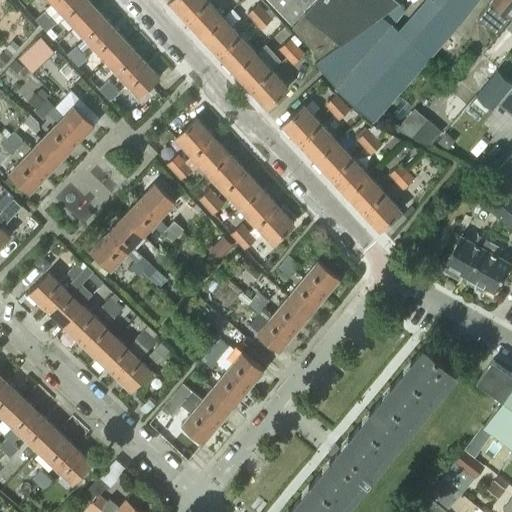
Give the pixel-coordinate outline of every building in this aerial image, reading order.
[(50,0),(58,9),(67,0),(50,0)] [(95,7),(89,0),(67,0),(58,9),(74,26),(95,7)] [(185,19),(205,0),(170,0),(169,2),(185,19)] [(201,36),(223,17),(207,0),(205,0),(185,19),(201,36)] [(402,10),(396,0),(395,0),(268,0),(319,56),(380,12),(391,22),(402,10)] [(452,72),(473,48),(453,30),(477,0),(421,0),(397,28),(391,22),(380,12),(319,56),(314,60),(337,89),(372,120),(431,54),(452,72)] [(511,0),(490,0),(477,16),(495,30),(506,16),(510,19),(511,16),(511,0)] [(253,21),(264,11),(257,3),(246,13),(253,21)] [(90,44),(111,24),(95,7),(74,26),(90,44)] [(40,25),(50,17),(44,10),(34,19),(40,25)] [(260,29),(271,19),(264,11),(253,21),(260,29)] [(46,31),(56,23),(50,17),(40,25),(46,31)] [(217,54),(239,34),(223,17),(201,36),(217,54)] [(106,61),(128,42),(111,24),(90,44),(106,61)] [(234,72),(255,52),(239,34),(217,54),(234,72)] [(285,56),(296,46),(289,38),(278,48),(285,56)] [(122,78),(143,58),(128,42),(106,61),(122,78)] [(501,44),(489,59),(497,65),(508,51),(501,44)] [(72,60),(82,52),(76,45),(67,54),(72,60)] [(292,63),(303,54),(296,46),(285,56),(292,63)] [(78,66),(87,58),(82,52),(72,60),(78,66)] [(249,88),(271,69),(255,52),(234,72),(249,88)] [(143,91),(159,77),(143,58),(122,78),(138,96),(143,91)] [(490,107),(511,82),(495,68),(474,93),(490,107)] [(266,107),(287,87),(271,69),(249,88),(266,107)] [(104,95),(113,86),(107,80),(98,88),(104,95)] [(110,101),(119,93),(113,86),(104,95),(110,101)] [(331,111),(342,101),(335,93),(325,103),(331,111)] [(48,113),(54,106),(45,97),(39,104),(48,113)] [(338,119),(349,109),(342,101),(331,111),(338,119)] [(48,113),(39,104),(33,110),(42,119),(48,113)] [(94,123),(74,104),(57,121),(78,140),(94,123)] [(298,141),(319,122),(303,104),(282,124),(298,141)] [(411,137),(426,119),(414,109),(396,130),(411,137)] [(29,113),(23,121),(35,132),(38,128),(37,121),(29,113)] [(173,171),(213,135),(197,117),(175,137),(184,147),(166,163),(173,171)] [(427,145),(440,129),(426,119),(411,137),(427,145)] [(78,140),(57,121),(41,138),(61,157),(78,140)] [(314,159),(336,139),(319,122),(298,141),(314,159)] [(363,145),(374,136),(367,128),(357,138),(363,145)] [(21,141),(12,132),(6,138),(15,147),(21,141)] [(156,149),(165,140),(159,133),(149,142),(156,149)] [(208,172),(229,152),(213,135),(173,171),(180,178),(199,162),(208,172)] [(371,153),(381,144),(374,136),(363,145),(371,153)] [(15,147),(6,138),(0,144),(9,153),(15,147)] [(61,157),(41,138),(24,156),(44,175),(61,157)] [(330,176),(351,157),(336,139),(314,159),(330,176)] [(511,151),(494,172),(511,188),(511,151)] [(224,189),(245,170),(229,152),(208,172),(224,189)] [(28,192),(44,175),(24,156),(8,172),(28,192)] [(367,174),(351,157),(330,176),(346,193),(367,174)] [(406,171),(398,163),(388,173),(395,180),(406,171)] [(240,207),(261,187),(245,170),(224,189),(240,207)] [(403,188),(413,179),(406,171),(395,180),(403,188)] [(362,211),(384,192),(367,174),(346,193),(362,211)] [(175,200),(154,181),(138,198),(144,204),(158,217),(175,200)] [(256,224),(277,205),(261,187),(240,207),(256,224)] [(206,206),(216,196),(208,188),(198,198),(206,206)] [(500,218),(511,203),(511,194),(506,189),(490,209),(500,218)] [(379,229),(400,209),(384,192),(362,211),(379,229)] [(0,208),(1,209),(9,200),(3,194),(0,197),(0,208)] [(212,213),(223,204),(216,196),(206,206),(212,213)] [(142,234),(158,217),(144,204),(138,198),(122,215),(142,234)] [(7,215),(16,206),(9,200),(1,209),(7,215)] [(510,227),(511,224),(511,203),(500,218),(510,227)] [(272,241),(293,222),(277,205),(256,224),(272,241)] [(126,252),(142,234),(122,215),(105,233),(126,252)] [(182,228),(173,219),(167,225),(177,234),(180,230),(182,228)] [(238,241),(248,231),(240,223),(230,233),(238,241)] [(0,245),(10,235),(0,225),(0,245)] [(171,241),(177,234),(167,225),(161,231),(171,241)] [(245,248),(255,239),(248,231),(238,241),(245,248)] [(109,269),(126,252),(105,233),(89,250),(109,269)] [(468,276),(484,247),(485,247),(489,240),(478,233),(474,242),(459,234),(444,262),(445,264),(442,269),(458,278),(461,272),(468,276)] [(510,262),(485,247),(484,247),(468,276),(494,291),(510,262)] [(157,250),(152,256),(164,269),(170,263),(157,250)] [(150,263),(143,257),(141,254),(135,260),(144,268),(150,263)] [(299,262),(289,254),(283,261),(293,269),(299,262)] [(339,277),(317,259),(302,277),(324,295),(339,277)] [(73,279),(85,265),(79,260),(66,273),(72,278),(73,279)] [(144,268),(135,260),(129,267),(138,275),(144,268)] [(288,276),(293,269),(283,261),(277,268),(288,276)] [(64,287),(47,271),(28,291),(45,307),(64,287)] [(91,271),(87,276),(99,287),(103,282),(91,271)] [(324,295),(302,277),(287,295),(309,313),(324,295)] [(62,324),(82,304),(70,293),(79,284),(73,279),(72,278),(64,287),(45,307),(62,324)] [(263,306),(268,299),(258,291),(253,297),(263,306)] [(309,313),(287,295),(272,313),(293,331),(309,313)] [(107,311),(116,302),(110,296),(101,305),(107,311)] [(278,350),(293,331),(272,313),(263,306),(253,297),(247,303),(257,312),(248,323),(258,330),(256,332),(250,340),(264,351),(270,343),(278,350)] [(113,317),(122,308),(116,302),(107,311),(113,317)] [(80,341),(98,320),(82,304),(62,324),(80,341)] [(115,336),(98,320),(80,341),(96,356),(115,336)] [(141,344),(150,335),(143,329),(135,338),(141,344)] [(147,350),(156,341),(150,335),(141,344),(147,350)] [(141,344),(135,338),(127,347),(115,336),(96,356),(114,373),(133,353),(141,344)] [(217,361),(228,346),(218,338),(206,352),(217,361)] [(333,511),(399,433),(452,369),(423,345),(351,433),(285,511),(333,511)] [(248,387),(263,369),(241,351),(226,368),(248,387)] [(211,368),(217,361),(206,352),(201,359),(211,368)] [(150,369),(143,363),(133,353),(114,373),(131,389),(143,376),(150,369)] [(511,373),(492,359),(476,380),(495,394),(488,403),(495,408),(483,423),(511,444),(511,373)] [(231,406),(248,387),(226,368),(211,387),(231,406)] [(0,413),(3,417),(23,397),(6,380),(0,386),(0,413)] [(231,406),(211,387),(201,398),(182,382),(176,389),(217,423),(231,406)] [(217,423),(176,389),(161,407),(171,416),(180,405),(189,412),(180,424),(202,442),(217,423)] [(21,434),(41,414),(23,397),(3,417),(11,424),(3,433),(6,435),(0,441),(0,447),(4,451),(12,441),(13,442),(21,434)] [(53,433),(57,429),(41,414),(21,434),(37,449),(53,433)] [(474,455),(492,433),(492,432),(482,424),(475,433),(465,447),(474,455)] [(55,466),(74,445),(57,429),(53,433),(37,449),(55,466)] [(10,457),(19,447),(13,442),(12,441),(4,451),(10,457)] [(72,482),(91,462),(74,445),(55,466),(72,482)] [(474,475),(482,465),(464,450),(456,461),(474,475)] [(38,483),(46,474),(40,468),(31,477),(38,483)] [(44,489),(52,480),(46,474),(38,483),(44,489)] [(99,475),(83,492),(91,500),(105,511),(144,511),(126,497),(118,505),(109,498),(106,501),(98,494),(108,484),(99,475)] [(462,492),(443,476),(430,492),(449,507),(462,492)] [(511,511),(511,496),(503,508),(507,511),(511,511)] [(105,511),(91,500),(86,506),(92,511),(105,511)] [(444,511),(446,511),(436,502),(426,511),(444,511)]
